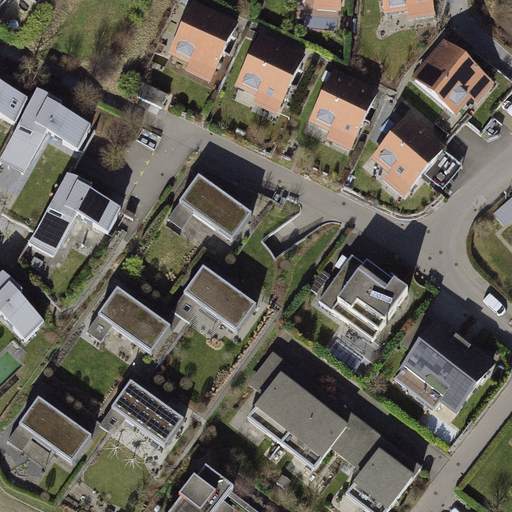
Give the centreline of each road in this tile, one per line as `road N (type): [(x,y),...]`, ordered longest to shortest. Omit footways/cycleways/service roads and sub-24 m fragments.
road 1 (residential): [(419,246),(184,135)]
road 2 (residential): [(511,333),(419,246)]
road 3 (residential): [(511,160),(419,246)]
